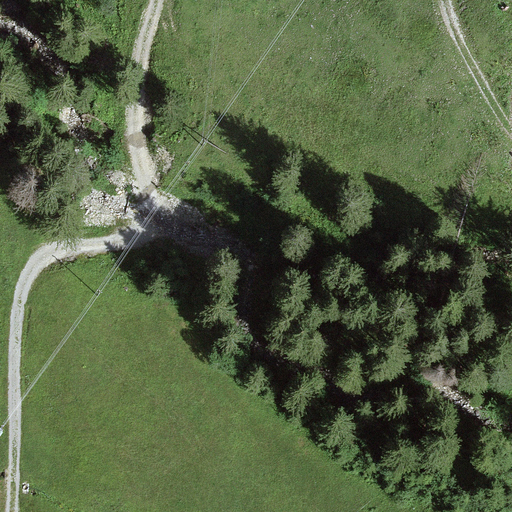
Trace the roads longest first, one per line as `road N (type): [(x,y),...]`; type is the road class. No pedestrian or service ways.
road 1 (track): [(20,511),(13,353),(24,281),(41,258),(131,237),(158,214),(134,110),(156,0)]
road 2 (track): [(511,129),(457,0)]
